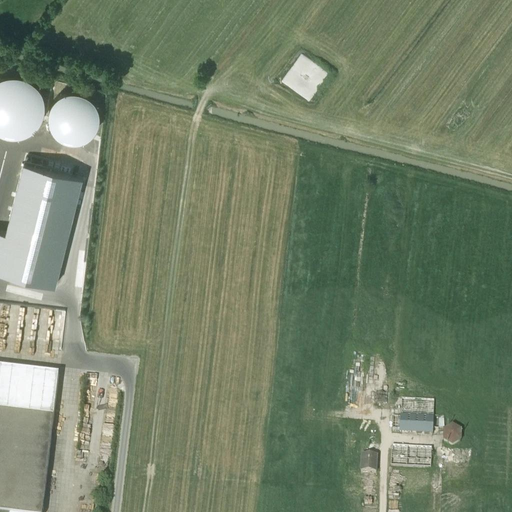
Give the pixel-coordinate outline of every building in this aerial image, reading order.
[(0,130),(2,133),(7,136),(13,138),(18,139),(24,139),(30,138),(35,135),(40,132),(44,128),(48,124),(50,118),(52,113),(52,107),(51,101),(50,96),(47,91),(44,86),(39,82),(34,79),(29,77),(23,76),(17,77),(12,78),(6,80),(2,83),(0,84),(0,130)] [(53,117),(52,121),(53,126),(54,131),(55,135),(58,139),(61,142),(65,145),(69,147),(73,148),(78,148),(83,148),(87,146),(91,144),(95,141),(98,138),(100,134),(102,130),(103,125),(103,120),(102,116),(100,112),(97,108),(94,104),(90,102),(86,100),(82,98),(77,98),(72,99),(68,100),(64,102),(60,105),(57,108),(55,112),(53,117)] [(24,161),(0,267),(0,268),(58,282),(83,174),(24,161)] [(0,511),(42,511),(59,377),(0,370),(0,511)] [(391,433),(431,435),(432,399),(403,398),(403,385),(393,384),(392,408),(398,408),(397,415),(392,415),(391,433)] [(442,431),(442,442),(452,448),(461,442),(461,431),(451,425),(442,431)] [(377,445),(369,445),(369,457),(361,457),(360,473),(376,473),(377,458),(377,445)] [(431,448),(391,446),(390,466),(430,468),(431,448)] [(79,470),(78,486),(107,487),(107,471),(79,470)]
